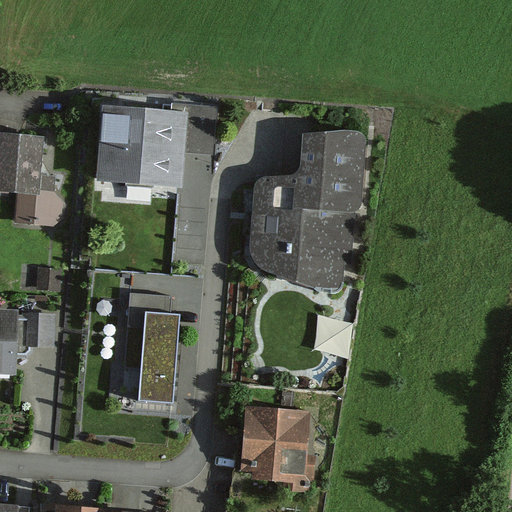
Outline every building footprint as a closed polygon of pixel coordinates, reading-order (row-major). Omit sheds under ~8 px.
[(174,115),(107,108),(98,194),(180,202),(185,155),(214,158),(219,111),(175,107),(174,115)] [(308,181),(257,178),(252,249),(262,271),(290,286),(339,289),(344,216),(362,218),(368,141),(311,137),(308,181)] [(48,143),(0,138),(0,194),(21,196),(18,230),(55,233),(68,221),(70,206),(58,195),(59,177),(45,176),(48,143)] [(172,298),(134,295),(128,370),(146,372),(144,405),(178,407),(185,320),(170,319),(172,298)] [(61,318),(0,315),(0,377),(16,379),(18,348),(59,350),(61,318)] [(314,350),(350,358),(358,323),(322,315),(314,350)] [(312,414),(249,410),(245,475),(282,477),(281,490),(315,493),(317,460),(309,460),(312,414)]
